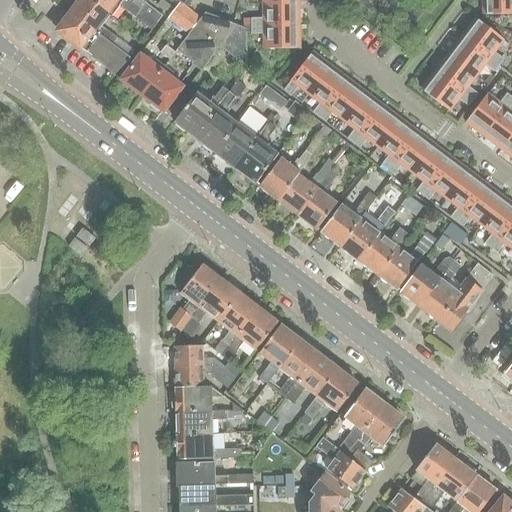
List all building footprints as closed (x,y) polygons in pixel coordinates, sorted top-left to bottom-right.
[(111,18),(111,17),(90,0),(77,0),(76,2),(77,5),(70,14),(112,46),(117,39),(102,27),(110,17),(111,18)] [(90,0),(111,17),(120,7),(134,18),(135,17),(140,11),(125,0),(90,0)] [(125,0),(140,11),(145,5),(145,4),(140,0),(125,0)] [(183,6),(189,9),(191,0),(173,0),(172,2),(178,4),(179,5),(183,6)] [(511,0),(482,0),(483,15),(511,14),(511,0)] [(178,4),(167,19),(168,19),(188,35),(200,19),(183,6),(179,5),(178,4)] [(145,5),(140,11),(157,24),(162,18),(155,13),(145,5)] [(250,19),(251,27),(298,26),(298,5),(263,5),(263,19),(250,19)] [(135,17),(152,30),(157,24),(140,11),(135,17)] [(71,43),(114,76),(121,68),(129,59),(112,46),(70,14),(68,16),(67,17),(68,17),(64,22),(63,23),(59,28),(58,29),(58,30),(59,34),(60,35),(65,38),(64,38),(65,39),(66,39),(70,42),(71,43)] [(177,51),(178,52),(202,70),(219,47),(235,26),(204,14),(200,19),(188,35),(182,43),(177,51)] [(474,20),(461,37),(499,66),(503,60),(493,53),(502,41),(474,20)] [(246,30),(243,29),(235,26),(219,47),(246,68),(246,30)] [(299,49),(298,26),(251,27),(251,30),(251,35),(263,35),(263,49),(299,49)] [(461,37),(448,55),(476,76),(484,65),(494,73),(499,66),(461,37)] [(178,52),(177,51),(182,43),(175,38),(167,48),(166,47),(160,54),(170,62),(178,52)] [(298,87),(308,95),(330,67),(312,53),(284,91),(290,96),(298,87)] [(139,55),(127,72),(121,80),(120,80),(124,83),(122,85),(131,92),(132,90),(142,97),(164,67),(155,60),(152,65),(139,55)] [(448,55),(435,72),(473,101),(477,94),(467,87),(476,76),(448,55)] [(170,79),(174,74),(164,67),(142,97),(151,104),(149,106),(158,112),(159,110),(163,113),(164,113),(163,112),(171,102),(172,102),(174,99),(182,88),(183,88),(175,82),(170,79)] [(312,113),(319,118),(347,80),(330,67),(308,95),(319,103),(312,113)] [(468,107),(473,101),(435,72),(421,90),(449,111),(458,99),(468,107)] [(332,113),(343,121),(364,93),(347,80),(319,118),(325,122),(332,113)] [(196,93),(181,114),(174,122),(177,123),(175,126),(184,133),(186,130),(195,137),(235,85),(229,81),(222,89),(221,88),(214,98),(213,97),(209,102),(196,93)] [(237,82),(235,85),(195,137),(204,144),(202,147),(211,154),(213,151),(215,152),(237,124),(224,114),(236,98),(238,99),(246,89),(237,82)] [(263,98),(279,111),(286,102),(265,87),(261,93),(261,96),(263,98)] [(347,139),(353,144),(382,106),(364,93),(343,121),(354,130),(347,139)] [(484,137),(511,99),(511,98),(506,94),(499,104),(487,95),(466,123),(484,137)] [(511,99),(484,137),(501,150),(511,135),(511,114),(511,112),(511,99)] [(294,104),(294,105),(290,109),(291,115),(301,122),(307,114),(294,104)] [(366,139),(377,147),(399,119),(382,106),(353,144),(359,148),(366,139)] [(226,161),(235,168),(269,123),(266,120),(259,115),(249,108),(237,124),(215,152),(217,154),(215,156),(224,163),(226,161)] [(381,165),(387,170),(416,132),(399,119),(377,147),(388,156),(381,165)] [(269,123),(235,168),(245,175),(243,177),(252,184),(254,182),(256,183),(278,154),(265,145),(269,141),(267,140),(276,128),(269,123)] [(305,152),(312,157),(330,132),(324,127),(305,152)] [(401,165),(412,173),(433,145),(416,132),(387,170),(393,175),(401,165)] [(511,135),(501,150),(511,158),(511,135)] [(416,191),(422,196),(450,158),(433,145),(412,173),(423,182),(416,191)] [(297,159),(291,167),(280,158),(259,186),(262,188),(261,189),(262,191),(267,195),(269,195),(270,194),(279,200),(298,175),(312,157),(305,152),(299,161),(297,159)] [(436,191),(446,199),(468,171),(450,158),(422,196),(428,200),(436,191)] [(334,166),(327,161),(310,184),(298,175),(279,200),(280,201),(281,205),(286,208),(290,208),(298,214),(331,171),(334,166)] [(315,228),(317,229),(336,204),(325,195),(332,186),(330,185),(337,176),(331,171),(298,214),(306,220),(307,224),(311,227),(315,228)] [(450,217),(457,222),(485,185),(468,171),(446,199),(457,208),(450,217)] [(470,217),(481,225),(502,198),(485,185),(457,222),(463,227),(470,217)] [(369,193),(353,214),(341,205),(321,232),(323,233),(323,234),(324,237),(327,240),(331,240),(332,240),(340,246),(360,219),(376,199),(369,193)] [(484,244),(490,249),(511,220),(511,205),(502,198),(481,225),(492,234),(484,244)] [(351,254),(359,260),(380,234),(394,215),(386,209),(372,228),(360,219),(340,246),(342,248),(343,252),(346,254),(350,255),(351,254)] [(511,220),(490,249),(496,254),(504,244),(511,249),(511,220)] [(451,224),(443,234),(443,235),(452,241),(459,247),(467,236),(452,224),(451,224)] [(89,247),(95,239),(82,229),(76,237),(89,247)] [(369,269),(378,275),(398,248),(407,236),(400,231),(391,243),(380,234),(359,260),(361,262),(361,263),(362,266),(365,269),(369,269)] [(416,248),(424,254),(434,241),(426,235),(416,248)] [(87,249),(74,239),(68,247),(81,257),(87,249)] [(389,283),(397,290),(424,254),(416,248),(409,257),(398,248),(378,275),(380,277),(381,281),(384,283),(388,284),(389,283)] [(447,271),(453,262),(448,259),(443,261),(440,265),(447,271)] [(447,271),(454,276),(460,268),(453,262),(447,271)] [(433,274),(421,265),(400,292),(403,294),(403,297),(408,301),(411,300),(419,306),(447,271),(440,265),(433,274)] [(462,321),(461,319),(467,311),(469,313),(474,305),(472,304),(493,277),(477,265),(456,292),(459,294),(438,321),(439,322),(439,324),(444,328),(446,327),(452,331),(456,326),(458,326),(462,321)] [(169,324),(172,326),(180,332),(179,334),(180,334),(184,328),(219,281),(211,275),(210,272),(206,269),(203,269),(200,267),(188,283),(185,284),(182,287),(182,291),(179,294),(189,301),(182,310),(180,309),(169,324)] [(436,319),(438,321),(459,294),(456,292),(447,285),(454,276),(447,271),(419,306),(428,313),(428,316),(433,320),(436,319)] [(205,314),(217,323),(238,296),(236,294),(235,291),(231,288),(228,288),(219,281),(184,328),(189,332),(196,323),(198,324),(205,314)] [(229,332),(221,343),(228,348),(257,310),(248,303),(247,300),(244,297),(241,297),(238,296),(217,323),(229,332)] [(255,352),(270,332),(276,324),(273,322),(272,319),(268,316),(265,316),(257,310),(228,348),(235,354),(243,343),(255,352)] [(279,327),(258,355),(270,364),(258,379),(267,385),(278,370),(299,342),(290,335),(291,335),(290,332),(285,328),(281,328),(281,329),(279,327)] [(277,394),(285,400),(318,356),(310,350),(309,346),(304,342),(301,343),(300,343),(299,342),(278,370),(289,379),(277,394)] [(221,343),(214,353),(220,358),(228,348),(221,343)] [(232,382),(240,372),(230,364),(226,369),(213,359),(203,360),(202,346),(173,347),(173,349),(172,351),(172,356),(174,358),(174,368),(213,367),(226,377),(226,378),(232,382)] [(228,348),(220,358),(228,363),(235,354),(228,348)] [(318,356),(285,400),(292,406),(304,390),(316,399),(337,371),(335,369),(335,365),(329,361),(326,362),(318,356)] [(174,388),(204,388),(203,375),(212,375),(212,379),(226,390),(232,382),(226,378),(226,377),(213,367),(174,368),(174,377),(172,379),(172,384),(174,387),(174,388)] [(335,414),(356,386),(354,384),(354,380),(349,376),(345,377),(337,371),(316,399),(314,402),(313,401),(303,414),(312,420),(323,405),(335,414)] [(211,388),(204,388),(174,388),(175,396),(174,396),(174,399),(171,401),(171,408),(174,410),(174,413),(175,413),(211,412),(211,398),(221,398),(221,396),(216,392),(211,388)] [(363,391),(342,419),(354,428),(337,450),(345,456),(385,403),(385,402),(383,405),(377,401),(379,398),(378,398),(376,401),(374,399),(374,395),(370,392),(365,392),(363,391)] [(247,412),(253,405),(240,395),(234,402),(247,412)] [(242,412),(232,403),(232,412),(242,412)] [(365,472),(372,462),(360,453),(370,439),(382,448),(391,436),(392,437),(394,433),(394,432),(403,421),(401,419),(400,414),(396,412),(391,412),(390,411),(392,408),(391,407),(389,410),(383,406),(385,403),(345,456),(357,466),(365,472)] [(212,422),(226,421),(225,412),(211,412),(175,413),(176,436),(212,436),(212,422)] [(229,412),(225,412),(226,421),(243,420),(242,412),(232,412),(229,412)] [(256,422),(263,428),(271,418),(263,413),(256,422)] [(263,428),(270,433),(271,434),(278,424),(271,418),(263,428)] [(177,460),(187,460),(214,459),(227,459),(227,450),(213,450),(212,436),(176,436),(175,436),(175,439),(172,441),(173,448),(175,450),(176,453),(177,460)] [(360,478),(365,472),(357,466),(345,456),(337,450),(322,439),(317,445),(327,453),(325,456),(332,461),(326,470),(343,484),(351,490),(353,487),(357,485),(359,482),(360,478)] [(415,471),(423,477),(428,481),(416,496),(424,503),(455,461),(447,454),(448,452),(439,445),(437,447),(435,445),(415,471)] [(470,484),(476,476),(473,474),(475,472),(466,465),(464,467),(455,461),(424,503),(432,510),(444,493),(456,503),(470,484)] [(253,485),(253,476),(214,477),(214,463),(187,464),(177,464),(177,486),(214,485),(214,486),(253,485)] [(334,511),(338,511),(338,507),(349,493),(341,487),(323,474),(309,493),(313,496),(334,511)] [(284,475),(284,477),(285,486),(285,487),(294,487),(294,475),(284,475)] [(468,511),(479,511),(495,491),(492,489),(491,486),(487,483),(484,483),(476,476),(470,484),(456,503),(449,511),(461,511),(464,509),(468,511)] [(275,477),(262,477),(262,486),(275,486),(275,477)] [(283,477),(275,477),(275,486),(283,486),(283,477)] [(214,486),(214,485),(177,486),(179,486),(180,507),(215,506),(215,508),(253,506),(252,496),(215,497),(214,486)] [(294,487),(285,487),(285,500),(295,499),(294,487)] [(430,511),(401,489),(387,508),(392,511),(430,511)] [(334,511),(313,496),(307,504),(307,511),(334,511)] [(511,511),(511,502),(511,504),(503,497),(490,511),(511,511)]
